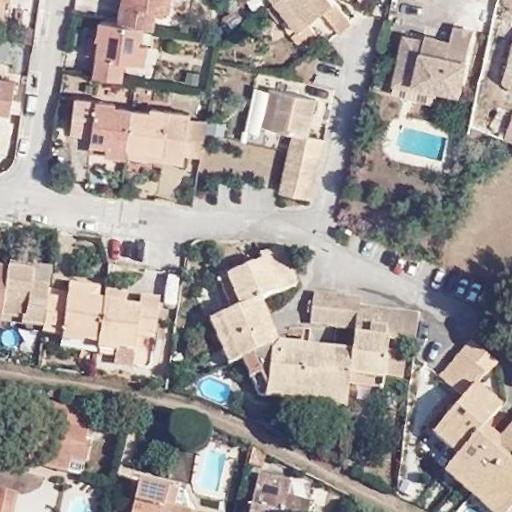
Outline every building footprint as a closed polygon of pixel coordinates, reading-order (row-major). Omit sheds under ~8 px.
[(144,26),(154,28),(157,8),(171,10),(172,0),(130,0),(130,4),(123,2),(119,22),(144,26)] [(276,0),(275,1),(286,16),(294,10),(305,24),(298,30),(304,38),(315,29),(309,22),(322,11),(340,33),(354,23),(335,0),(276,0)] [(279,23),(286,16),(275,1),(267,8),(279,23)] [(94,76),(123,81),(126,62),(146,65),(150,43),(142,42),(144,26),(119,22),(101,19),(98,38),(101,38),(98,56),(97,56),(94,76)] [(449,46),(425,40),(406,36),(398,69),(413,72),(411,82),(435,88),(458,94),(473,31),(455,28),(450,42),(449,46)] [(296,44),(304,38),(298,30),(289,36),(296,44)] [(426,36),(425,40),(449,46),(450,42),(426,36)] [(101,38),(98,38),(90,37),(87,55),(97,56),(98,56),(101,38)] [(413,72),(398,69),(395,84),(434,93),(435,88),(411,82),(413,72)] [(0,112),(11,115),(17,81),(0,78),(0,112)] [(271,128),(279,89),(271,88),(262,126),(271,128)] [(280,190),(313,197),(326,140),(310,136),(319,99),(279,89),(271,128),(293,133),(280,190)] [(91,142),(129,148),(135,109),(117,106),(117,103),(76,98),(71,131),(93,134),(92,142),(91,142)] [(129,148),(185,155),(191,119),(191,114),(152,108),(152,111),(135,109),(129,148)] [(185,155),(201,158),(208,121),(191,119),(185,155)] [(93,134),(71,131),(70,139),(92,142),(93,134)] [(90,151),(128,156),(129,148),(91,142),(90,151)] [(128,156),(185,164),(185,155),(129,148),(128,156)] [(312,199),(313,197),(280,190),(279,192),(312,199)] [(416,344),(419,313),(361,305),(362,297),(314,292),(311,324),(355,330),(353,351),(335,349),(334,355),(275,348),(262,318),(268,316),(262,300),(298,285),(281,245),(262,253),(265,260),(225,277),(238,309),(231,312),(209,321),(228,366),(243,360),(253,356),(266,389),(347,398),(349,385),(350,377),(383,381),(384,377),(387,350),(389,341),(416,344)] [(9,269),(34,272),(34,266),(10,262),(9,269)] [(49,290),(52,268),(34,266),(34,272),(9,269),(2,317),(22,320),(21,325),(43,328),(48,299),(49,290)] [(0,329),(1,329),(2,322),(2,317),(9,269),(0,267),(0,329)] [(238,309),(225,277),(218,280),(231,312),(238,309)] [(89,299),(99,301),(101,288),(69,283),(69,292),(69,293),(90,296),(89,299)] [(69,292),(49,290),(48,299),(67,302),(69,293),(69,292)] [(127,294),(106,291),(104,302),(126,305),(127,294)] [(104,302),(99,301),(89,299),(90,296),(69,293),(67,302),(48,299),(43,328),(43,332),(63,335),(62,341),(83,344),(83,341),(99,343),(99,340),(104,302)] [(125,308),(126,305),(104,302),(99,340),(118,342),(116,350),(135,352),(137,336),(155,339),(161,300),(141,297),(139,310),(125,308)] [(334,355),(335,349),(279,343),(268,316),(262,318),(275,348),(334,355)] [(118,342),(99,340),(99,343),(98,349),(116,352),(116,350),(118,342)] [(480,434),(486,426),(503,407),(479,386),(498,363),(470,340),(438,378),(463,399),(439,428),(464,449),(458,457),(443,474),(471,498),(478,490),(503,511),(511,511),(511,424),(500,438),(493,446),(480,434)] [(61,349),(97,354),(98,349),(99,343),(83,341),(83,344),(62,341),(61,349)] [(133,367),(135,352),(116,350),(116,352),(114,365),(133,367)] [(404,352),(387,350),(384,377),(400,379),(404,352)] [(253,356),(243,360),(259,398),(346,408),(347,398),(266,389),(253,356)] [(382,389),(383,381),(350,377),(349,385),(382,389)] [(41,456),(38,465),(66,472),(70,459),(86,464),(91,444),(87,443),(90,428),(65,422),(69,408),(44,402),(42,410),(21,405),(16,428),(27,431),(22,451),(41,456)] [(500,438),(486,426),(480,434),(493,446),(500,438)] [(464,449),(439,428),(432,436),(458,457),(464,449)] [(20,460),(38,465),(41,456),(22,451),(20,460)] [(308,511),(311,501),(289,496),(293,481),(259,473),(249,511),(308,511)] [(194,511),(181,509),(185,493),(140,481),(131,511),(194,511)] [(12,511),(16,493),(0,489),(0,511),(12,511)] [(487,511),(503,511),(478,490),(471,498),(487,511)]
